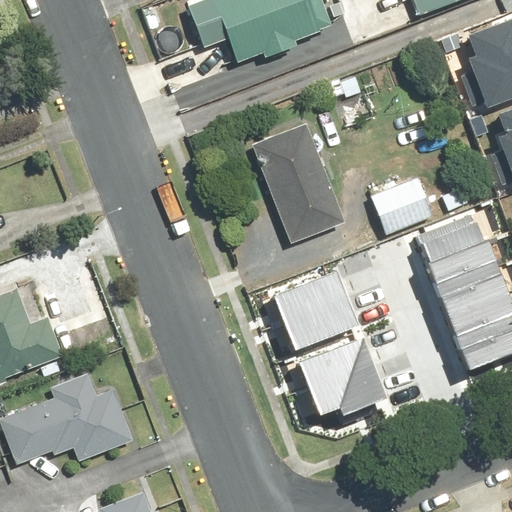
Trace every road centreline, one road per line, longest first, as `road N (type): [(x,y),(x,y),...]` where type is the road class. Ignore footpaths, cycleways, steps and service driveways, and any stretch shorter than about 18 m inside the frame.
road 1 (residential): [(259,511),(66,0)]
road 2 (residential): [(302,511),(511,435)]
